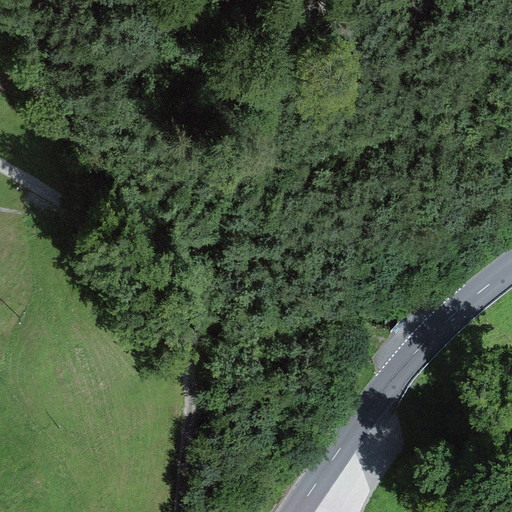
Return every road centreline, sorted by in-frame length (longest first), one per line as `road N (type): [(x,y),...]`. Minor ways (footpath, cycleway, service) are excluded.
road 1 (unknown): [(167,511),(183,391),(164,311),(113,232),(19,180)]
road 2 (secondary): [(294,511),(441,321),(511,266)]
